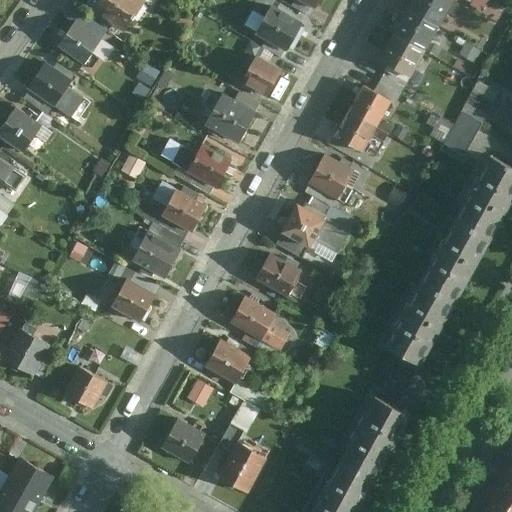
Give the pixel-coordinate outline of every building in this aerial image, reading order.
[(91,0),(98,4),(95,8),(125,29),(145,0),(91,0)] [(413,0),(412,2),(442,20),(454,0),(413,0)] [(274,1),(258,31),(290,48),(306,18),(274,1)] [(412,2),(394,32),(425,50),(442,20),(412,2)] [(77,20),(59,45),(84,63),(102,37),(77,20)] [(394,32),(379,59),(410,76),(425,50),(394,32)] [(258,53),(242,82),(267,96),(283,67),(258,53)] [(49,60),(30,86),(32,87),(55,103),(72,115),(86,95),(69,82),(76,71),(58,59),(55,64),(49,60)] [(351,107),(390,129),(395,122),(383,115),(395,94),(367,79),(351,107)] [(480,80),(463,111),(483,122),(500,91),(480,80)] [(55,103),(32,87),(25,96),(48,113),(55,103)] [(225,90),(207,121),(241,141),(258,110),(236,97),(225,90)] [(236,97),(258,110),(263,103),(241,90),(236,97)] [(16,106),(0,129),(0,134),(24,151),(42,124),(16,106)] [(351,107),(335,136),(362,152),(374,131),(386,137),(390,129),(351,107)] [(446,143),(467,153),(483,122),(463,111),(446,143)] [(184,141),(173,161),(196,174),(217,185),(233,158),(205,142),(201,150),(184,141)] [(0,146),(0,155),(7,160),(12,154),(0,146)] [(327,154),(312,181),(338,196),(339,197),(354,170),(327,154)] [(0,155),(0,188),(5,181),(17,189),(27,174),(7,160),(0,155)] [(458,217),(497,238),(511,210),(511,167),(491,156),(458,217)] [(217,185),(196,174),(192,181),(213,193),(217,185)] [(338,196),(312,181),(306,190),(333,205),(338,196)] [(191,227),(193,228),(207,203),(197,197),(200,193),(185,184),(182,189),(178,187),(166,210),(164,213),(191,227)] [(153,221),(185,238),(191,227),(164,213),(166,210),(143,198),(135,212),(153,221)] [(353,229),(301,199),(284,229),(285,230),(310,243),(311,244),(315,237),(340,251),(353,229)] [(422,280),(461,302),(497,238),(458,217),(422,280)] [(153,221),(149,230),(181,247),(185,238),(153,221)] [(155,271),(166,277),(182,248),(181,247),(149,230),(133,259),(144,265),(142,268),(153,274),(155,271)] [(310,243),(285,230),(277,243),(302,257),(310,243)] [(271,252),(256,278),(287,295),(302,269),(271,252)] [(112,305),(141,321),(157,293),(128,277),(112,305)] [(422,280),(385,344),(424,367),(461,302),(422,280)] [(248,295),(233,320),(263,337),(282,348),(292,331),(273,320),(278,312),(260,302),(263,297),(253,291),(250,296),(248,295)] [(263,337),(233,320),(228,329),(258,346),(263,337)] [(21,366),(34,374),(45,355),(51,344),(21,328),(2,361),(19,370),(21,366)] [(224,338),(208,366),(238,382),(253,354),(224,338)] [(45,355),(34,374),(43,379),(54,360),(45,355)] [(420,367),(395,355),(378,388),(402,401),(420,367)] [(94,408),(109,382),(82,367),(67,393),(94,408)] [(200,378),(191,398),(209,406),(217,386),(200,378)] [(377,394),(340,460),(376,480),(413,414),(377,394)] [(162,447),(190,462),(205,434),(177,419),(162,447)] [(249,490),(268,455),(239,440),(220,474),(223,476),(221,478),(235,486),(237,483),(249,490)] [(511,488),(511,457),(498,482),(511,488)] [(0,492),(0,509),(5,511),(33,511),(53,477),(19,458),(0,492)] [(311,511),(358,511),(376,480),(340,460),(311,511)] [(499,511),(511,511),(511,488),(498,482),(485,505),(499,511)]
